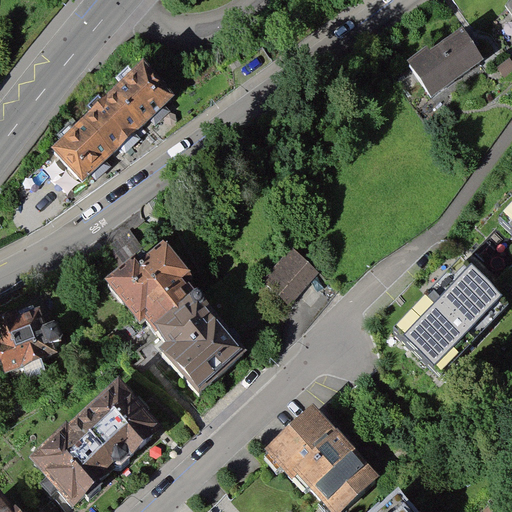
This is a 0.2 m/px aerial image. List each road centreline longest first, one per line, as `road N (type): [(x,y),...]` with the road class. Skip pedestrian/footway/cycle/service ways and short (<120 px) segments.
road 1 (residential): [(0,281),(91,227),(409,0)]
road 2 (residential): [(164,511),(335,336)]
road 3 (secondary): [(118,0),(0,144)]
